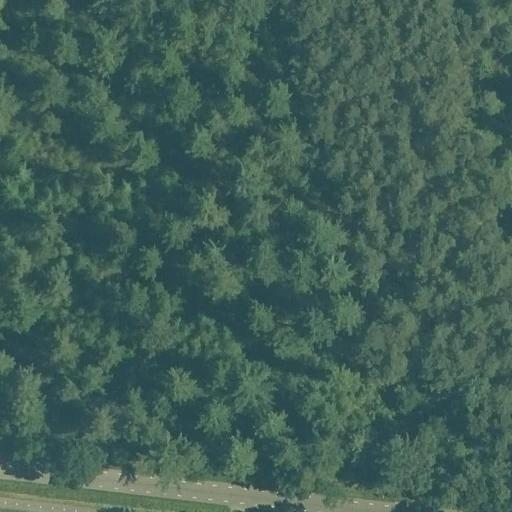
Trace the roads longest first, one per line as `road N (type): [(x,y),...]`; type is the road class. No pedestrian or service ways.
road 1 (track): [(269,0),(402,452),(391,511)]
road 2 (tertiary): [(366,511),(0,468)]
